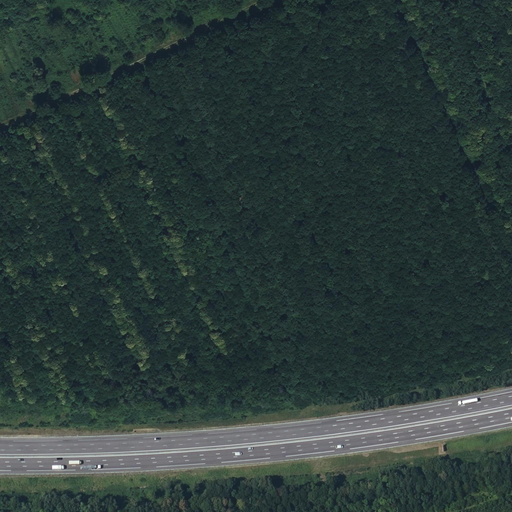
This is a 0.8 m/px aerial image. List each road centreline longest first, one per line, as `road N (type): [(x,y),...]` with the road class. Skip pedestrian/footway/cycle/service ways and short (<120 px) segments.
road 1 (motorway): [(511,398),(235,439),(0,449)]
road 2 (motorway): [(0,465),(233,456),(511,415)]
road 3 (track): [(0,129),(267,0)]
